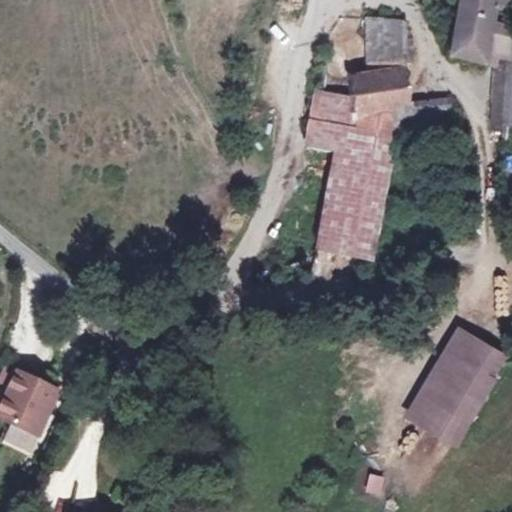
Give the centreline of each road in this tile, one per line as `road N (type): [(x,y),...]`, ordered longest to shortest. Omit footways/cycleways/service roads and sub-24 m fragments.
road 1 (track): [(511,488),(413,448),(382,411),(362,356),(221,282),(176,319),(128,323),(168,511)]
road 2 (residential): [(0,233),(93,319),(128,323)]
